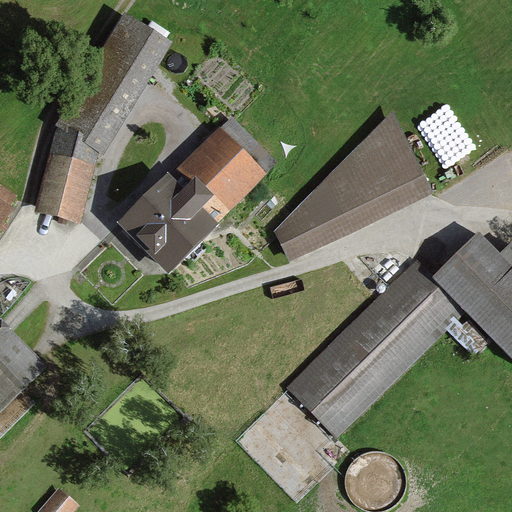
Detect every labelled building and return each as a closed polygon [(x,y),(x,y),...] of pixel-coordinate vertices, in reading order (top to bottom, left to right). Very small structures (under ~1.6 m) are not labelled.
[(163,48),(122,23),(56,130),(97,155),(163,48)] [(422,199),(388,117),(273,237),(283,245),(267,260),(279,272),(422,199)] [(257,183),(211,136),(113,230),(159,277),(257,183)] [(430,282),(416,268),(291,393),(336,438),(460,314),(511,364),(511,278),(473,240),(430,282)] [(0,403),(43,360),(0,318),(0,403)] [(72,511),(74,509),(57,495),(42,511),(72,511)]
